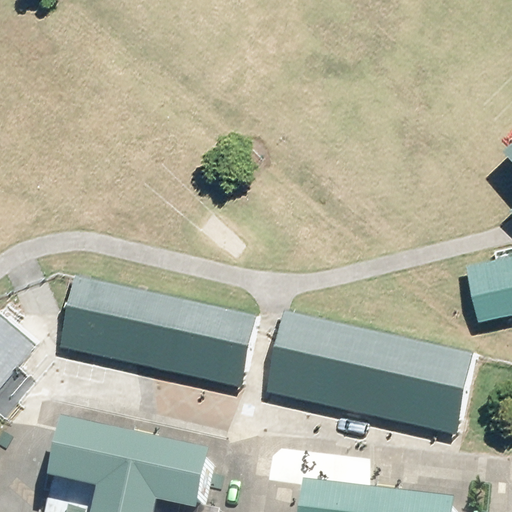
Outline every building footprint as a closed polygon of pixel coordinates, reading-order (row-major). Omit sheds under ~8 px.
[(511,249),(455,261),(467,320),(511,310),(511,249)] [(259,310),(79,272),(64,345),(243,382),(259,310)] [(12,304),(0,317),(0,389),(47,335),(12,304)] [(480,353),(290,315),(277,381),(467,418),(480,353)] [(173,511),(175,505),(210,511),(212,511),(225,452),(74,421),(62,483),(115,494),(111,511),(173,511)] [(111,511),(115,494),(64,484),(57,511),(111,511)] [(467,511),(469,505),(316,485),(312,511),(467,511)]
